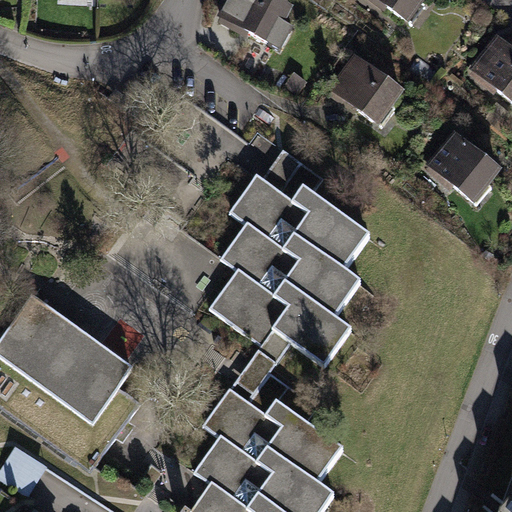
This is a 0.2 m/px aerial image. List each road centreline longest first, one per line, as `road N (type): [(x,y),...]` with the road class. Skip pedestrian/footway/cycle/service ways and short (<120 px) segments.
road 1 (residential): [(511,309),(440,511)]
road 2 (residential): [(0,39),(78,63),(115,60),(161,37),(184,0)]
